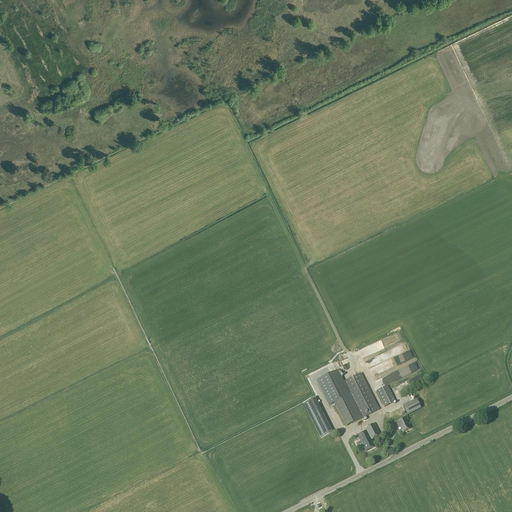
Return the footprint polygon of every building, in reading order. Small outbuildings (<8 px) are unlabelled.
[(354,352),(349,354),(352,362),(357,360),(356,357),(363,355),(362,351),(355,354),(354,352)] [(408,361),(415,358),(412,352),(405,355),(408,361)] [(375,376),(399,366),(396,359),(372,370),(375,376)] [(405,367),(387,375),(388,378),(395,375),(396,378),(408,373),(405,367)] [(345,379),(351,377),(349,371),(346,372),(345,370),(342,372),(345,379)] [(335,402),(347,426),(379,410),(361,374),(342,383),(349,395),(335,402)] [(342,388),(342,387),(341,385),(340,384),(340,383),(339,382),(338,381),(336,381),(335,381),(333,381),(332,381),(331,382),(330,383),(328,385),(328,386),(327,388),(328,389),(328,391),(329,392),(330,393),(331,394),(332,394),(333,395),(334,395),(336,395),(338,394),(339,394),(340,393),(341,392),(341,391),(342,389),(342,388)] [(376,391),(384,407),(396,402),(388,386),(376,391)] [(403,406),(407,415),(421,409),(416,400),(403,406)] [(310,416),(321,439),(333,434),(321,411),(310,416)] [(395,424),(397,428),(400,427),(403,433),(410,429),(405,418),(398,422),(395,424)] [(354,439),(357,446),(359,445),(360,446),(362,444),(366,451),(374,447),(370,440),(380,435),(374,424),(365,429),(366,432),(354,439)]
